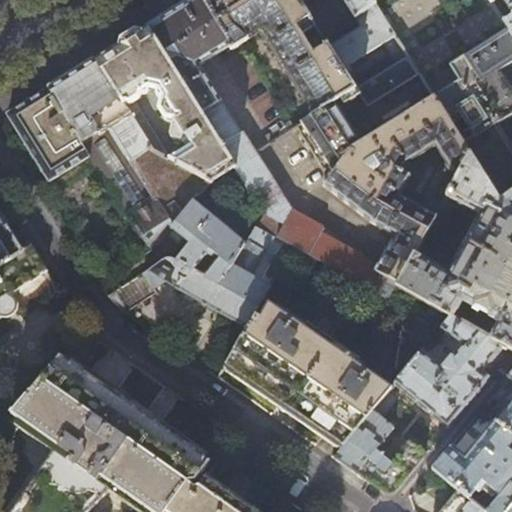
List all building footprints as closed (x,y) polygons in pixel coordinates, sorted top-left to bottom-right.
[(355,90),(341,69),(328,47),(299,2),(297,0),(192,0),(180,8),(147,29),(235,169),(262,213),(266,215),(266,214),(292,227),(283,243),(291,248),(336,273),(335,274),(387,304),(397,286),(415,255),(436,217),(403,199),(414,180),(406,175),(411,164),(436,150),(448,168),(429,200),(441,207),(446,199),(470,157),(434,99),(361,146),(337,108),(358,94),(367,108),(419,75),(407,57),(397,63),(355,90)] [(297,0),(299,2),(302,0),(342,0),(355,18),(375,5),(371,0),(297,0)] [(371,0),(375,5),(407,57),(419,75),(434,99),(459,84),(448,67),(462,57),(480,85),(499,72),(511,64),(511,37),(499,17),(491,3),(488,0),(371,0)] [(511,0),(488,0),(491,3),(496,0),(503,0),(509,11),(511,8),(511,0)] [(407,57),(375,5),(355,18),(360,27),(328,47),(341,69),(385,43),(397,63),(407,57)] [(511,8),(509,11),(499,17),(511,37),(511,8)] [(235,169),(147,29),(130,40),(96,61),(152,150),(168,159),(132,100),(148,91),(156,92),(161,100),(158,111),(164,120),(173,122),(169,136),(171,140),(183,142),(187,148),(168,159),(210,183),(235,169)] [(511,115),(511,95),(499,72),(480,85),(462,57),(448,67),(459,84),(434,99),(470,157),(500,203),(511,193),(511,154),(494,127),(511,115)] [(78,73),(47,92),(82,145),(110,127),(112,129),(111,132),(125,156),(129,156),(131,160),(130,161),(136,170),(139,174),(154,199),(127,214),(147,244),(169,223),(173,228),(196,204),(200,199),(202,200),(215,186),(210,183),(168,159),(152,150),(96,61),(78,73)] [(82,145),(47,92),(33,101),(6,117),(55,192),(96,166),(82,145)] [(511,193),(500,203),(470,157),(446,199),(479,217),(447,273),(415,255),(397,286),(450,316),(453,318),(461,303),(472,309),(474,307),(475,308),(477,308),(480,307),(491,312),(487,318),(498,323),(489,338),(504,346),(511,350),(511,193)] [(196,204),(173,228),(172,229),(188,245),(175,263),(186,269),(187,268),(192,271),(204,253),(209,253),(215,258),(201,276),(217,284),(246,246),(196,204)] [(0,318),(2,317),(2,315),(6,316),(9,315),(12,314),(14,312),(15,309),(15,304),(12,300),(10,299),(7,298),(46,272),(30,247),(20,253),(0,219),(0,318)] [(154,250),(172,229),(173,228),(169,223),(147,244),(152,250),(154,250)] [(258,229),(246,246),(217,284),(201,276),(192,271),(187,268),(186,269),(175,263),(173,262),(169,261),(164,261),(109,298),(125,313),(156,293),(154,290),(166,282),(247,327),(251,320),(291,248),(283,243),(258,229)] [(251,320),(247,327),(223,368),(226,370),(228,368),(339,445),(338,447),(341,450),(388,392),(391,388),(268,303),(259,316),(256,315),(253,321),(251,320)] [(489,338),(453,318),(450,316),(441,326),(462,344),(443,367),(422,350),(396,383),(447,428),(476,393),(478,394),(480,392),(479,390),(489,377),(483,372),(504,346),(489,338)] [(166,511),(187,484),(195,483),(210,462),(60,359),(14,417),(58,449),(13,511),(88,511),(113,487),(147,511),(166,511)] [(511,373),(507,379),(511,382),(511,400),(494,422),(511,436),(511,373)] [(388,392),(341,450),(334,458),(382,492),(397,489),(425,455),(410,442),(392,463),(377,450),(394,429),(382,418),(397,399),(388,392)] [(511,511),(511,436),(494,422),(465,458),(451,447),(432,469),(458,490),(484,511),(511,511)] [(187,488),(187,484),(166,511),(251,511),(205,480),(197,491),(192,491),(187,488)] [(484,511),(458,490),(440,511),(484,511)]
